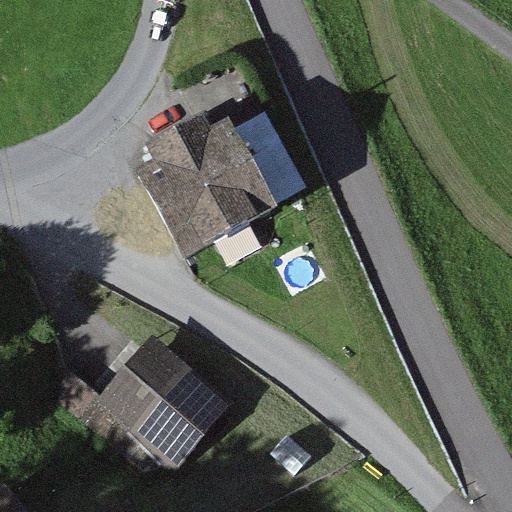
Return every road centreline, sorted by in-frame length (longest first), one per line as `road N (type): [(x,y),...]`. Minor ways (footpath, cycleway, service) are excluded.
road 1 (residential): [(280,0),(511,511)]
road 2 (unclassified): [(45,203),(147,282),(278,349),(455,511)]
road 3 (unclassified): [(160,0),(152,39),(45,203)]
